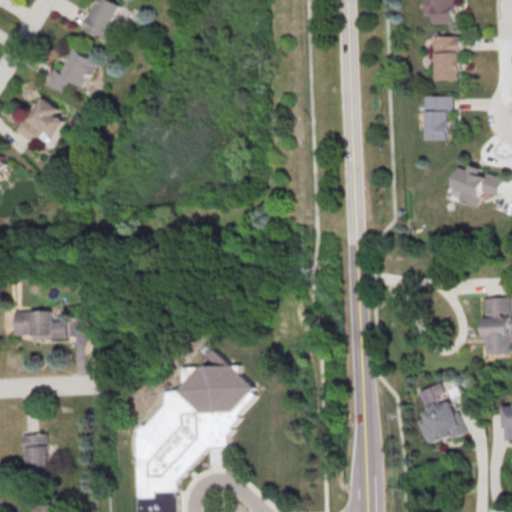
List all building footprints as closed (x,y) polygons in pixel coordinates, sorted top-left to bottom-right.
[(83,26),(112,42),(119,29),(114,26),(126,4),(118,0),(101,0),(93,15),(91,13),(83,26)] [(424,0),(425,14),(435,14),(435,21),(456,21),(456,12),(459,12),(459,2),(457,3),(457,0),(424,0)] [(433,36),(461,35),(462,52),(460,52),(461,79),(438,80),(437,53),(434,53),(433,36)] [(75,46),(100,61),(85,86),(73,80),(67,91),(49,80),(56,67),(63,71),(69,61),(67,59),(75,46)] [(426,95),(426,140),(451,140),(451,111),(454,111),(454,94),(426,95)] [(17,129),(36,143),(47,129),(57,136),(69,120),(59,113),(61,109),(44,97),(40,104),(37,102),(17,129)] [(0,170),(10,164),(0,148),(0,170)] [(473,164),(471,169),(462,166),(454,186),(462,189),(459,198),(478,206),(484,190),(500,196),(507,178),(473,164)] [(511,296),(486,297),(488,317),(484,317),(485,336),(495,335),(496,345),(511,344),(511,296)] [(13,334),(33,334),(33,338),(65,338),(65,318),(51,318),(51,310),(30,310),(30,320),(14,320),(13,334)] [(139,511),(180,511),(180,478),(209,447),(229,447),(230,433),(237,428),(235,426),(244,416),(241,413),(258,394),(254,389),(257,386),(241,371),(242,363),(232,363),(216,349),(201,365),(182,365),(182,384),(179,388),(176,387),(175,389),(173,387),(172,389),(165,389),(164,396),(163,398),(165,400),(163,402),(165,404),(136,430),(138,432),(136,435),(139,511)] [(447,395),(443,383),(421,390),(426,403),(447,395)] [(440,404),(451,399),(456,413),(459,412),(467,431),(453,438),(452,435),(442,439),(441,437),(430,443),(420,420),(426,417),(424,411),(430,409),(428,406),(439,401),(440,404)] [(19,433),(46,433),(47,473),(23,473),(23,449),(19,449),(19,433)] [(30,511),(30,503),(60,504),(59,511),(30,511)]
